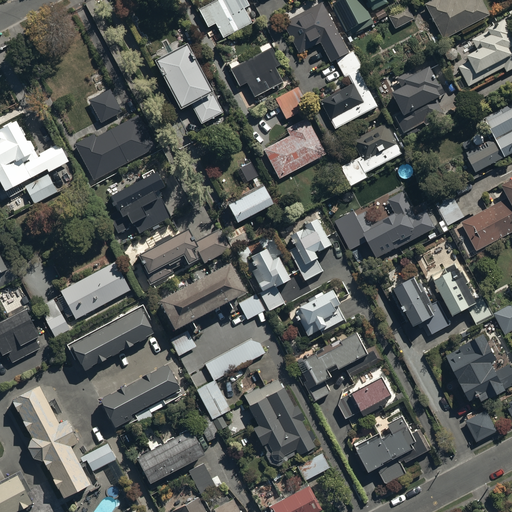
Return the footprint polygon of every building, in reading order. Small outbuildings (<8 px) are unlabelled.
[(246,0),(213,0),(198,8),(207,26),(215,22),(222,36),(251,21),(243,7),(249,4),(246,0)] [(371,18),(361,0),(334,0),(330,2),(345,31),(371,18)] [(367,0),(372,10),(388,2),(387,0),(367,0)] [(437,25),(418,34),(425,47),(489,12),(482,0),(429,0),(425,2),(437,25)] [(323,1),(283,21),(299,52),(320,41),(331,61),(349,51),(323,1)] [(407,5),(388,15),(396,28),(414,18),(407,5)] [(458,65),(468,84),(504,65),(506,70),(511,67),(511,33),(503,17),(486,26),(488,29),(471,38),(476,47),(466,53),(469,59),(458,65)] [(246,81),(253,95),(282,80),(275,66),(281,63),(268,40),(258,46),(261,52),(240,63),(237,57),(227,62),(239,85),(246,81)] [(154,58),(178,104),(188,99),(200,122),(221,111),(212,92),(210,94),(208,90),(210,89),(185,42),(154,58)] [(353,82),(319,99),(334,127),(381,104),(354,51),(336,60),(344,75),(349,73),(353,82)] [(395,115),(403,131),(424,120),(426,124),(445,114),(436,97),(446,92),(440,82),(439,82),(429,63),(416,70),(414,67),(396,76),(401,85),(391,90),(402,111),(395,115)] [(275,98),(286,118),(307,107),(296,87),(275,98)] [(110,88),(88,99),(100,121),(121,111),(110,88)] [(494,137),(465,152),(475,169),(511,149),(511,100),(484,115),(494,137)] [(74,142),(93,178),(154,145),(137,113),(95,135),(93,132),(74,142)] [(263,148),(278,177),(325,152),(306,116),(285,127),(289,134),(263,148)] [(0,184),(3,190),(28,177),(30,180),(47,171),(48,174),(68,163),(59,145),(38,156),(39,158),(35,160),(31,152),(34,151),(28,140),(25,142),(14,120),(0,127),(0,129),(0,130),(0,184)] [(341,166),(351,184),(367,176),(365,171),(402,152),(386,121),(352,139),(361,156),(341,166)] [(256,186),(226,202),(235,220),(272,201),(262,183),(260,184),(256,176),(258,175),(251,161),(240,166),(247,180),(252,178),(256,186)] [(156,169),(111,192),(121,212),(117,214),(109,218),(116,233),(135,223),(139,231),(170,216),(158,192),(155,194),(153,189),(163,184),(156,169)] [(507,196),(460,220),(475,249),(511,230),(511,176),(500,182),(507,196)] [(350,187),(322,202),(331,221),(359,206),(350,187)] [(353,211),(334,221),(350,251),(367,242),(375,258),(434,227),(422,203),(412,208),(403,191),(383,201),(390,214),(374,223),(367,211),(356,216),(353,211)] [(434,200),(446,225),(463,216),(450,191),(434,200)] [(289,253),(305,282),(323,272),(316,260),(319,258),(316,253),(319,251),(319,252),(331,246),(317,219),(305,226),(307,229),(304,231),(303,230),(291,237),(297,249),(289,253)] [(186,225),(137,252),(147,270),(143,272),(149,283),(172,271),(171,268),(181,262),(183,265),(200,256),(203,262),(230,247),(219,227),(195,240),(186,225)] [(265,247),(249,255),(256,269),(251,272),(262,292),(259,294),(268,311),(284,304),(274,285),(288,279),(277,256),(271,259),(265,247)] [(227,258),(157,295),(172,325),(243,288),(227,258)] [(61,293),(56,296),(67,316),(72,313),(74,317),(130,288),(115,260),(59,289),(61,293)] [(433,279),(452,315),(467,307),(477,326),(494,317),(484,297),(475,301),(467,285),(469,284),(462,272),(460,273),(455,263),(445,268),(447,272),(433,279)] [(394,289),(413,326),(424,321),(432,337),(450,327),(438,304),(432,307),(420,285),(418,286),(414,279),(394,289)] [(296,313),(308,334),(321,328),(321,329),(345,317),(337,303),(341,301),(333,286),(299,304),(302,310),(296,313)] [(255,293),(238,302),(247,319),(264,309),(255,293)] [(64,318),(52,298),(38,305),(55,337),(69,329),(64,318)] [(511,304),(494,315),(496,318),(484,325),(488,334),(500,328),(504,336),(511,331),(511,304)] [(24,305),(0,318),(0,357),(8,354),(12,361),(39,347),(34,335),(38,333),(28,314),(24,305)] [(142,310),(70,348),(87,379),(159,341),(142,310)] [(305,379),(315,398),(330,390),(323,378),(331,374),(326,366),(335,361),(338,367),(343,364),(350,376),(383,358),(375,343),(365,348),(355,329),(340,337),(341,340),(317,353),(316,350),(303,357),(308,366),(302,370),(307,379),(305,379)] [(187,330),(170,339),(178,354),(195,345),(187,330)] [(446,354),(469,398),(477,393),(480,398),(487,394),(488,396),(511,383),(511,367),(509,362),(496,369),(490,358),(496,355),(483,330),(458,344),(459,347),(446,354)] [(197,422),(207,440),(219,433),(218,430),(227,426),(220,413),(230,409),(214,378),(264,352),(256,336),(204,362),(213,379),(196,388),(210,415),(197,422)] [(169,369),(101,403),(116,432),(184,398),(169,369)] [(391,391),(381,374),(335,399),(345,416),(391,391)] [(242,393),(257,422),(252,425),(265,450),(264,453),(269,462),(278,464),(286,460),(287,457),(314,443),(311,439),(314,436),(310,429),(305,429),(300,418),(302,417),(295,403),(293,404),(283,384),(281,385),(278,378),(258,387),(258,386),(242,393)] [(40,386),(13,400),(31,434),(29,445),(34,457),(44,459),(63,496),(90,482),(72,446),(81,441),(68,417),(58,422),(40,386)] [(355,445),(368,468),(375,464),(385,482),(406,471),(399,459),(403,457),(405,460),(427,448),(418,429),(412,433),(401,413),(387,420),(392,430),(382,435),(380,432),(355,445)] [(165,439),(135,454),(147,480),(203,453),(190,426),(173,435),(170,427),(161,431),(165,439)] [(107,442),(79,455),(81,460),(86,458),(91,470),(115,458),(107,442)] [(204,463),(189,471),(202,495),(217,487),(204,463)] [(0,511),(19,511),(33,505),(18,476),(0,485),(0,511)] [(307,483),(269,502),(273,511),(310,511),(319,507),(307,483)] [(171,508),(172,511),(242,511),(236,498),(208,511),(200,494),(171,508)]
